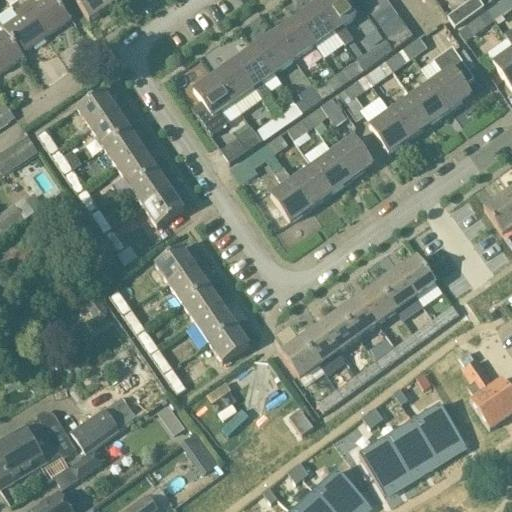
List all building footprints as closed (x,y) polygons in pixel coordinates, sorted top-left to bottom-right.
[(7,0),(6,1),(14,12),(13,13),(18,20),(3,31),(5,34),(5,35),(21,57),(45,40),(17,0),(7,0)] [(17,0),(45,40),(70,23),(54,0),(17,0)] [(109,11),(101,0),(72,0),(90,25),(109,11)] [(124,0),(101,0),(109,11),(124,0)] [(356,20),(342,1),(341,0),(327,0),(316,8),(335,36),(345,50),(353,44),(343,30),(356,20)] [(383,0),(364,0),(358,5),(362,11),(365,16),(385,1),(383,0)] [(455,32),(484,11),(477,0),(447,21),(455,32)] [(385,1),(365,16),(372,25),(391,10),(385,1)] [(511,13),(511,7),(507,1),(487,15),(495,26),(511,13)] [(335,36),(316,8),(296,22),(315,49),(335,36)] [(391,10),(372,25),(378,35),(398,20),(391,10)] [(495,26),(487,15),(458,36),(464,44),(472,39),(473,41),(495,26)] [(405,30),(398,20),(378,35),(385,44),(405,30)] [(315,49),(296,22),(275,37),(294,64),(315,49)] [(412,40),(405,30),(385,44),(392,54),(412,40)] [(0,38),(0,76),(23,61),(21,57),(5,35),(0,38)] [(294,64),(275,37),(255,51),(274,78),(294,64)] [(406,52),(413,62),(427,53),(420,42),(406,52)] [(392,54),(385,44),(355,65),(362,75),(392,54)] [(274,78),(255,51),(234,66),(253,93),(254,92),(261,103),(269,98),(262,87),(274,78)] [(433,66),(443,79),(431,87),(451,114),(471,99),(465,90),(474,84),(465,71),(452,52),(433,66)] [(511,54),(493,68),(511,94),(511,54)] [(399,57),(385,66),(392,76),(406,66),(399,57)] [(362,75),(355,65),(335,79),(343,89),(362,75)] [(253,93),(234,66),(214,80),(234,107),(253,93)] [(380,70),(365,81),(372,91),(386,81),(380,70)] [(343,89),(335,79),(315,93),(322,104),(343,89)] [(234,107),(214,80),(194,94),(213,121),(234,107)] [(372,91),(365,81),(338,99),(357,126),(367,119),(356,102),(372,91)] [(451,114),(431,87),(411,101),(430,128),(451,114)] [(360,102),(366,111),(381,100),(374,91),(360,102)] [(315,93),(294,108),(301,118),(322,104),(315,93)] [(90,133),(116,115),(103,95),(76,113),(90,133)] [(430,128),(411,101),(391,116),(410,143),(430,128)] [(307,121),(314,131),(327,122),(335,133),(347,124),(333,103),(307,121)] [(294,108),(274,122),(281,133),(301,118),(294,108)] [(0,133),(9,128),(0,114),(0,133)] [(116,115),(90,133),(103,153),(130,135),(116,115)] [(410,143),(391,116),(370,130),(389,157),(410,143)] [(314,131),(307,121),(287,135),(299,151),(311,143),(307,136),(314,131)] [(274,122),(254,136),(261,146),(281,133),(274,122)] [(52,162),(61,156),(46,134),(37,140),(52,162)] [(143,154),(130,135),(103,153),(117,172),(143,154)] [(254,136),(240,146),(247,156),(261,146),(254,136)] [(27,139),(0,156),(0,175),(2,179),(38,156),(27,139)] [(280,140),(267,149),(274,160),(274,159),(288,150),(280,140)] [(332,157),(352,184),(373,169),(353,142),(332,157)] [(267,149),(246,164),(230,174),(241,190),(258,178),(255,173),(266,166),(284,192),(272,200),(291,227),(312,212),(293,185),(292,185),(274,159),(274,160),(267,149)] [(157,174),(143,154),(117,172),(130,192),(157,174)] [(75,177),(61,156),(52,162),(66,184),(75,177)] [(352,184),(332,157),(312,171),(331,198),(352,184)] [(331,198),(312,171),(293,185),(312,212),(331,198)] [(170,194),(157,174),(130,192),(144,212),(170,194)] [(75,177),(66,184),(81,205),(90,199),(75,177)] [(511,193),(503,200),(511,212),(511,193)] [(170,194),(144,212),(157,232),(184,214),(170,194)] [(105,220),(90,199),(81,205),(95,227),(105,220)] [(511,233),(511,212),(503,200),(484,214),(502,240),(511,233)] [(0,240),(34,217),(24,202),(15,209),(14,208),(0,217),(0,240)] [(105,220),(95,227),(110,248),(119,242),(105,220)] [(119,242),(110,248),(125,271),(135,264),(119,242)] [(168,289),(195,271),(181,251),(155,269),(168,289)] [(398,275),(417,302),(436,288),(417,261),(398,275)] [(195,271),(168,289),(182,309),(208,291),(195,271)] [(417,302),(398,275),(378,289),(397,316),(417,302)] [(119,316),(128,309),(126,306),(138,297),(125,279),(104,294),(119,316)] [(397,316),(378,289),(359,303),(378,329),(397,316)] [(222,311),(208,291),(182,309),(195,328),(222,311)] [(359,303),(339,317),(358,343),(378,329),(359,303)] [(9,309),(0,315),(0,343),(1,345),(23,329),(9,309)] [(143,330),(128,309),(119,316),(134,337),(143,330)] [(432,325),(439,334),(459,320),(452,310),(432,325)] [(222,311),(195,328),(209,348),(235,331),(222,311)] [(339,317),(320,331),(338,357),(344,365),(363,351),(358,343),(339,317)] [(432,325),(413,339),(420,348),(439,334),(432,325)] [(157,351),(143,330),(134,337),(148,358),(157,351)] [(235,331),(209,348),(222,368),(249,350),(235,331)] [(320,331),(300,345),(319,371),(338,357),(320,331)] [(413,339),(394,353),(400,362),(420,348),(413,339)] [(319,371),(300,345),(281,358),(299,385),(319,371)] [(157,351),(148,358),(162,378),(171,372),(157,351)] [(400,362),(394,353),(374,367),(381,376),(400,362)] [(486,381),(488,379),(478,364),(468,371),(505,423),(511,417),(511,399),(501,383),(492,390),(486,381)] [(381,376),(374,367),(355,381),(362,390),(381,376)] [(505,423),(468,371),(461,376),(466,383),(454,392),(466,408),(469,406),(489,434),(505,423)] [(186,393),(171,372),(162,378),(177,399),(186,393)] [(355,381),(336,395),(343,404),(362,390),(355,381)] [(408,389),(389,403),(396,413),(415,398),(408,389)] [(343,404),(336,395),(317,409),(323,418),(343,404)] [(104,414),(71,438),(86,459),(119,436),(104,414)] [(381,424),(374,414),(364,421),(372,431),(381,424)] [(302,442),(313,434),(301,416),(290,423),(302,442)] [(437,418),(410,434),(434,473),(461,457),(437,418)] [(44,432),(29,440),(24,432),(0,447),(0,493),(0,494),(45,467),(59,459),(61,458),(49,439),(59,433),(57,425),(52,420),(44,419),(38,421),(44,432)] [(372,431),(364,421),(355,429),(362,438),(372,431)] [(189,428),(174,438),(180,447),(195,437),(189,428)] [(410,434),(384,451),(408,490),(434,473),(410,434)] [(181,449),(203,481),(219,470),(196,438),(181,449)] [(384,451),(357,467),(381,506),(408,490),(384,451)] [(54,483),(63,495),(103,468),(101,466),(105,464),(100,457),(96,459),(94,456),(54,483)] [(310,477),(303,467),(293,475),(301,484),(310,477)] [(301,484),(293,475),(284,482),(291,491),(301,484)] [(367,511),(339,481),(316,501),(325,511),(367,511)] [(275,503),(268,494),(258,501),(266,511),(275,503)] [(68,511),(59,498),(39,511),(68,511)] [(170,511),(172,511),(165,503),(155,511),(147,500),(130,511),(170,511)] [(325,511),(316,501),(303,511),(325,511)]
